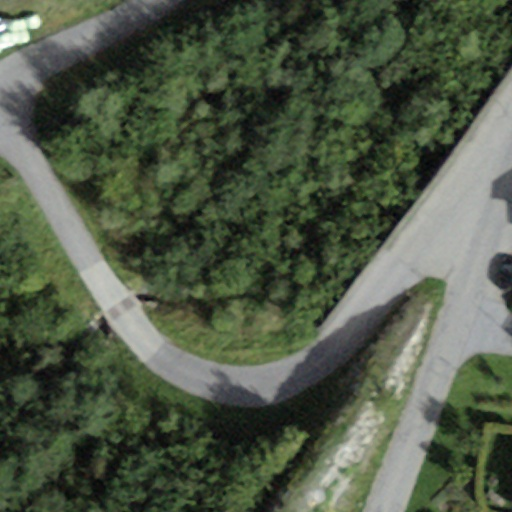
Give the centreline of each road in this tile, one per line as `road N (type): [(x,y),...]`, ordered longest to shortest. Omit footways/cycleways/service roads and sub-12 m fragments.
road 1 (residential): [(493,216),(428,239),(306,368),(254,391),(215,384),(161,355),(0,117)]
road 2 (tertiary): [(387,511),(493,216)]
